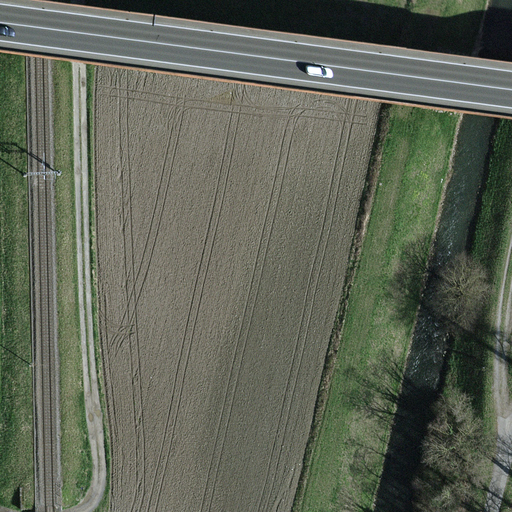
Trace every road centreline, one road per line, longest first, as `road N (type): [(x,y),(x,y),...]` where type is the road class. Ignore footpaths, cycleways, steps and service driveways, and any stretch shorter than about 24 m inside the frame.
road 1 (track): [(80,0),(82,236),(97,450),(95,498),(78,511)]
road 2 (secondary): [(0,22),(511,90)]
road 3 (track): [(511,264),(500,320),(505,447)]
